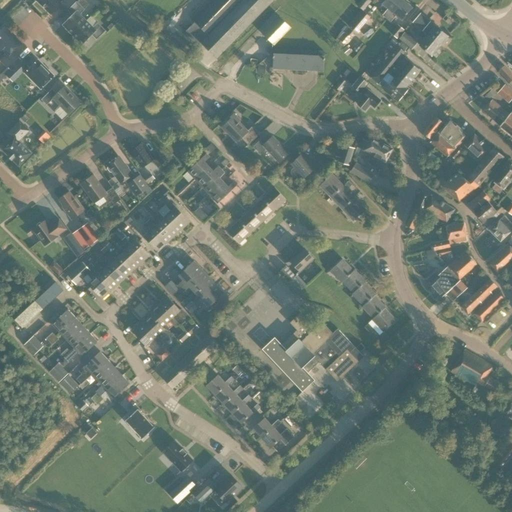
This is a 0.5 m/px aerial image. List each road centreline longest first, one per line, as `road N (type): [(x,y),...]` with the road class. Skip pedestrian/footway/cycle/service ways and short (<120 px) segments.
road 1 (residential): [(281,488),(156,391),(111,319)]
road 2 (residential): [(192,116),(223,84),(314,129),(410,127)]
road 3 (residential): [(396,240),(297,231),(246,276),(202,228)]
road 4 (unclassified): [(281,488),(383,390),(425,323)]
road 5 (residential): [(511,299),(473,251),(464,213),(409,179)]
road 6 (residential): [(202,228),(253,180),(192,116)]
road 7 (residential): [(120,130),(91,78),(30,18)]
road 8 (track): [(223,84),(106,0)]
road 9 (residential): [(111,319),(202,228)]
